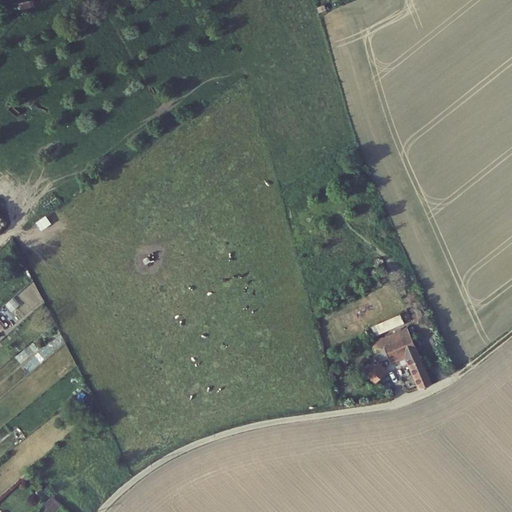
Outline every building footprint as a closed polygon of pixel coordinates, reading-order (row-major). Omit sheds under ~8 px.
[(337,309),(315,316),(324,347),(346,341),(337,309)] [(374,337),(399,326),(395,317),(370,328),(374,337)] [(401,360),(415,392),(426,386),(402,331),(368,346),(376,364),(383,361),(386,366),(401,360)] [(359,375),(362,377),(371,367),(368,364),(359,375)] [(370,385),(380,375),(371,367),(362,377),(370,385)]
